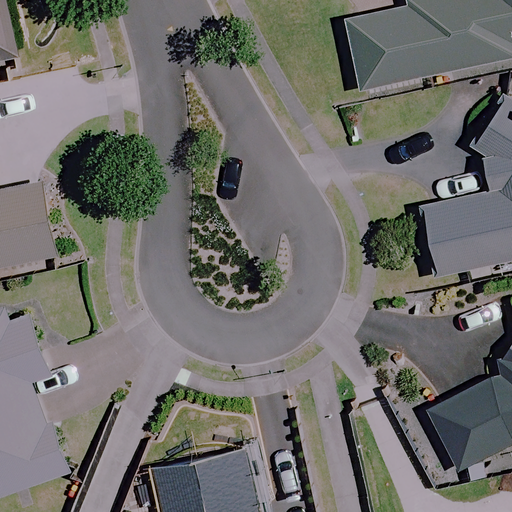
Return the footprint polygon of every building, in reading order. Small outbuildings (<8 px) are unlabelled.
[(0,0),(0,58),(19,54),(7,0),(0,0)] [(511,0),(430,0),(344,18),(360,91),(511,58),(511,0)] [(511,126),(478,134),(489,191),(424,205),(438,275),(511,259),(511,126)] [(0,188),(0,265),(59,253),(43,179),(0,188)] [(52,373),(25,299),(0,308),(0,495),(65,472),(33,380),(52,373)] [(511,307),(511,308),(511,309),(511,342),(504,346),(509,357),(497,362),(502,373),(426,407),(455,472),(511,446),(511,307)] [(253,511),(241,449),(153,467),(162,511),(253,511)]
